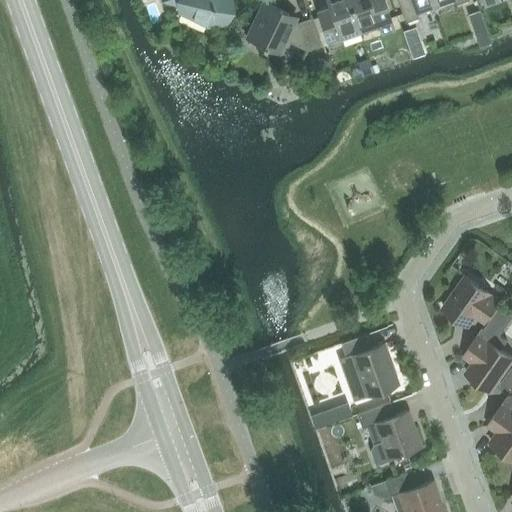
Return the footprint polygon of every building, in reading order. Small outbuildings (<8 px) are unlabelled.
[(158,0),(160,2),(176,6),(178,12),(207,25),(225,24),(232,10),(231,0),(158,0)] [(325,0),(328,6),(316,10),(330,49),(343,45),(340,36),(359,29),(348,0),(325,0)] [(348,0),(359,29),(377,23),(380,31),(393,27),(383,0),(348,0)] [(415,9),(434,3),(432,0),(396,0),(405,22),(418,18),(415,9)] [(296,25),(295,21),(287,17),(289,14),(263,1),(246,37),(269,49),(271,49),(273,50),(274,50),(276,49),(278,49),(280,48),(281,47),(283,46),(284,44),(285,43),(286,41),(307,51),(322,45),(312,19),(296,25)] [(485,28),(476,32),(481,46),(485,44),(490,42),(485,28)] [(419,45),(409,48),(413,57),(422,54),(419,45)] [(328,63),(320,66),(324,78),(332,75),(328,63)] [(362,71),(363,76),(373,73),(370,65),(364,67),(362,71)] [(485,323),(495,309),(501,301),(489,293),(490,292),(467,276),(444,309),(456,318),(459,314),(469,321),(474,315),(485,323)] [(482,327),(462,356),(472,362),(473,366),(469,370),(468,373),(467,374),(470,376),(478,381),(490,390),(511,358),(511,356),(501,348),(506,340),(499,335),(511,318),(498,308),(484,328),(482,327)] [(371,347),(366,334),(340,343),(345,357),(352,354),(366,395),(396,385),(382,343),(371,347)] [(511,367),(501,383),(511,391),(511,389),(511,367)] [(511,456),(511,397),(508,395),(487,425),(497,432),(497,435),(492,443),(511,456)] [(395,415),(390,402),(357,414),(362,427),(376,422),(382,440),(372,444),(369,450),(374,465),(389,459),(388,458),(418,447),(406,411),(395,415)] [(323,411),(328,424),(349,416),(345,403),(323,411)] [(419,485),(414,470),(385,480),(390,496),(391,495),(397,511),(443,511),(443,510),(440,509),(431,481),(419,485)] [(348,478),(336,482),(340,493),(351,489),(348,478)]
